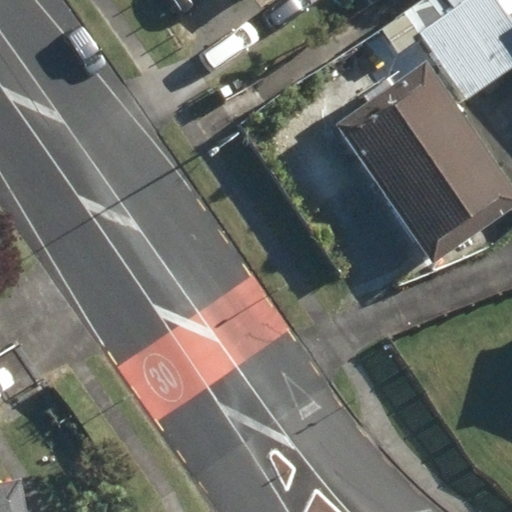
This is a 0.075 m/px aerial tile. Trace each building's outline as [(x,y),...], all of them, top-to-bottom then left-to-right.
[(479,0),(454,17),(499,83),(511,73),(511,27),(493,0),(479,0)] [(422,4),(314,75),(326,93),(434,22),(422,4)] [(464,106),(499,83),(454,17),(420,41),(464,106)] [(340,135),(433,270),(511,214),(511,192),(429,73),(340,135)] [(0,491),(0,511),(25,511),(21,488),(0,491)]
